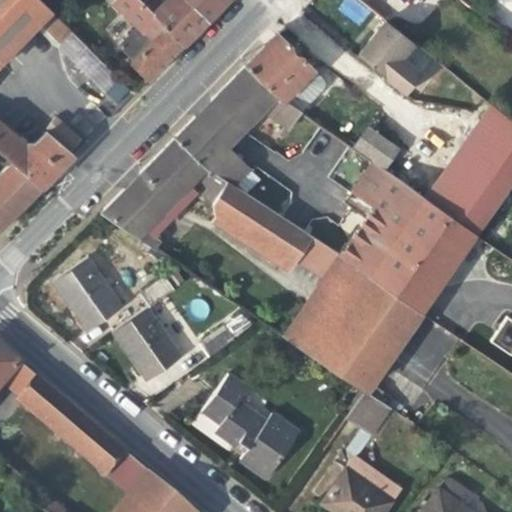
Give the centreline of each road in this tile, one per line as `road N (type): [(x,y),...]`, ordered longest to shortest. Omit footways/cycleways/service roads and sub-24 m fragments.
road 1 (residential): [(0,275),(270,0)]
road 2 (residential): [(229,511),(0,314)]
